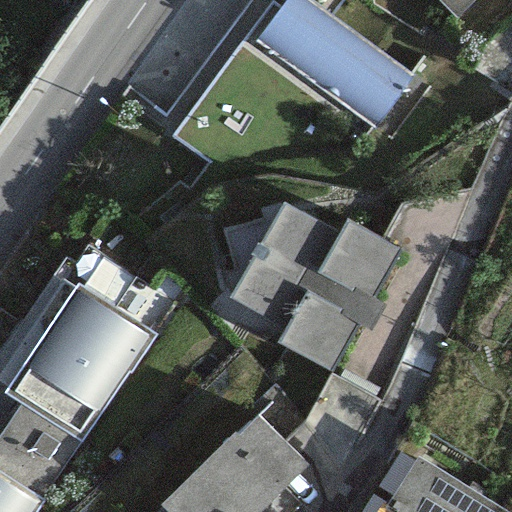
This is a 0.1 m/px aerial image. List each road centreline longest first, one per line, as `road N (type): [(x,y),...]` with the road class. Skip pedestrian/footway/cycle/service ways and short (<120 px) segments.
road 1 (residential): [(511,135),(376,442),(331,511)]
road 2 (tertiary): [(147,0),(0,213)]
